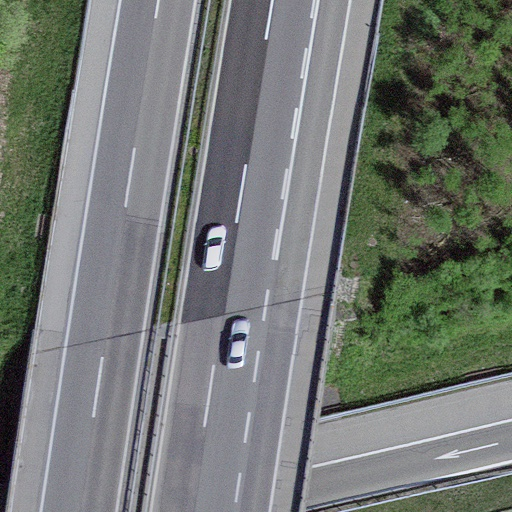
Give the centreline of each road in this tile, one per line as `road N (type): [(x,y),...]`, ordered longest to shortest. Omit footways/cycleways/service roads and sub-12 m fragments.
road 1 (motorway): [(192,511),(272,0)]
road 2 (motorway): [(158,0),(79,511)]
road 3 (motorway): [(511,439),(185,511)]
